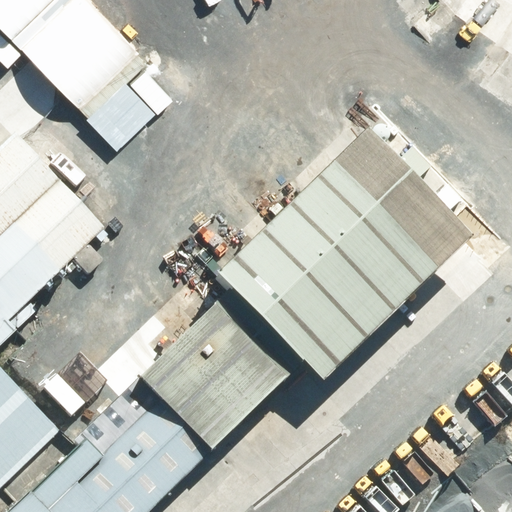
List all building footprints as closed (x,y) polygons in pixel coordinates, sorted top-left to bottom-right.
[(236,24),(269,54),(281,40),(248,11),(236,24)] [(244,82),(211,52),(189,76),(223,106),(244,82)] [(147,511),(210,451),(225,466),(245,448),(231,433),(241,424),(255,438),(284,410),(269,395),(291,374),(294,371),(310,388),(457,245),(459,242),(400,181),(381,162),(354,134),(202,282),(215,295),(217,297),(129,383),(133,387),(116,403),(110,397),(96,411),(101,416),(2,511),(147,511)] [(0,486),(57,432),(0,372),(0,346),(14,333),(5,324),(100,232),(13,141),(10,137),(0,146),(0,486)] [(87,175),(63,149),(50,162),(73,187),(87,175)] [(429,170),(410,151),(393,167),(413,187),(429,170)] [(32,315),(74,360),(103,333),(98,327),(101,324),(110,316),(73,277),(32,315)] [(18,369),(30,382),(46,368),(33,355),(18,369)]
